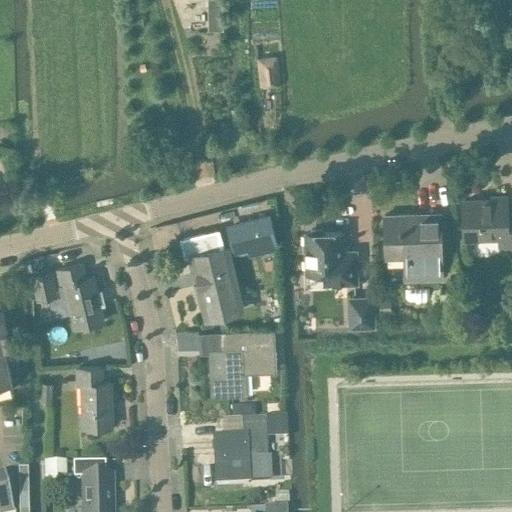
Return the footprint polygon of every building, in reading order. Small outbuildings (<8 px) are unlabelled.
[(477,4),(468,4),(468,18),(477,18),(477,4)] [(278,54),(256,57),(259,87),(281,84),(278,54)] [(511,213),(506,213),(506,199),(464,200),(465,237),(500,235),(500,246),(511,245),(511,213)] [(442,276),(440,212),(439,213),(439,220),(418,221),(417,213),(384,214),(386,256),(412,255),(413,277),(442,276)] [(255,220),(228,227),(233,248),(261,241),(255,220)] [(324,232),(322,229),(311,229),(310,232),(306,232),(307,272),(324,272),(324,283),(356,282),(355,251),(343,251),(342,231),(324,232)] [(221,248),(217,230),(182,238),(184,250),(192,248),(209,317),(240,309),(240,308),(245,307),(241,289),(236,290),(225,247),(221,248)] [(86,278),(83,263),(57,269),(61,284),(66,283),(70,303),(65,304),(67,313),(72,311),(76,327),(104,320),(100,304),(99,304),(93,277),(94,277),(93,276),(86,278)] [(37,300),(58,295),(52,269),(31,274),(37,300)] [(454,316),(454,292),(441,292),(441,316),(454,316)] [(390,304),(389,294),(378,295),(378,305),(390,304)] [(374,324),(373,296),(349,297),(350,325),(374,324)] [(9,336),(0,298),(0,383),(13,381),(5,347),(12,345),(10,335),(9,336)] [(391,309),(379,310),(379,319),(392,318),(391,309)] [(222,348),(210,348),(211,351),(211,360),(212,369),(213,395),(244,394),(242,371),(274,369),(272,330),(221,331),(222,348)] [(103,381),(103,367),(77,367),(77,383),(83,383),(84,427),(112,426),(112,410),(111,410),(110,382),(111,382),(111,381),(103,381)] [(54,382),(43,381),(42,401),(53,402),(54,382)] [(254,408),(241,409),(242,421),(255,421),(254,408)] [(223,436),(215,437),(216,450),(218,485),(249,483),(248,483),(269,482),(268,458),(267,439),(266,420),(255,421),(242,421),(232,422),(222,423),(223,436)] [(67,464),(49,464),(49,478),(67,478),(67,464)] [(74,465),(74,481),(83,480),(84,511),(114,511),(114,478),(106,478),(106,464),(74,465)] [(28,511),(27,470),(19,470),(20,508),(20,511),(28,511)] [(0,511),(13,511),(13,509),(6,474),(0,475),(0,511)] [(289,505),(289,493),(276,493),(277,506),(289,505)]
